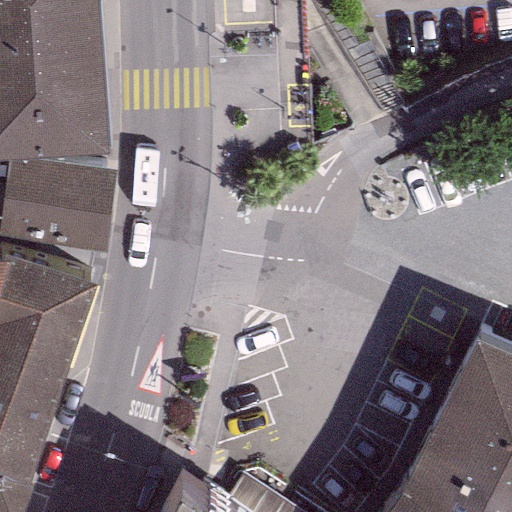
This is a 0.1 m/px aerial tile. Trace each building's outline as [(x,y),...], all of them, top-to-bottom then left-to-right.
[(0,0),(0,88),(109,80),(102,0),(0,0)] [(293,119),(289,76),(283,75),(262,74),(264,117),(293,119)] [(7,134),(0,199),(0,207),(105,218),(115,135),(9,122),(7,134)] [(0,214),(0,241),(7,222),(8,215),(0,214)] [(96,244),(7,222),(0,241),(0,428),(29,445),(96,244)] [(511,303),(477,290),(402,444),(511,506),(511,303)] [(0,428),(0,503),(11,509),(34,446),(29,445),(0,428)] [(511,511),(511,506),(402,444),(353,511),(511,511)] [(201,477),(181,463),(167,488),(161,486),(148,511),(256,511),(222,490),(227,479),(208,468),(201,477)] [(0,511),(10,511),(11,509),(0,503),(0,511)]
